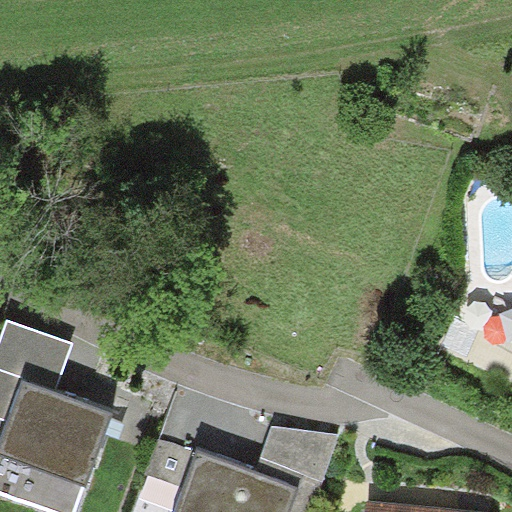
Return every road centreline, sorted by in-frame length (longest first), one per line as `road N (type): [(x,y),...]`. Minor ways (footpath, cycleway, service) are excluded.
road 1 (track): [(0,92),(329,61),(511,19)]
road 2 (residential): [(511,459),(376,401)]
